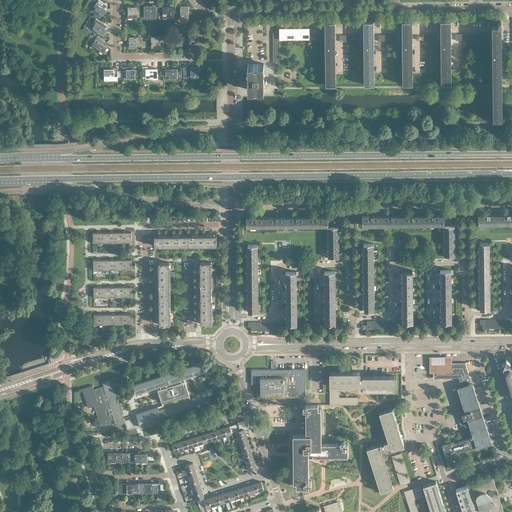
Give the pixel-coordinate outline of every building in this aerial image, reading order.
[(105,8),(106,5),(100,1),(98,4),(94,9),(103,15),(107,10),(105,8)] [(155,14),(155,4),(151,4),(151,6),(145,6),(145,18),(149,18),(149,17),(152,17),(152,14),(155,14)] [(174,13),(174,4),(170,4),(170,6),(163,6),(163,14),(174,13)] [(191,14),(189,12),(189,6),(180,6),(180,4),(177,4),(177,13),(180,12),(180,19),(183,19),(183,20),(189,20),(189,15),(191,14)] [(140,17),(140,9),(137,9),(137,6),(128,7),(128,18),(140,17)] [(107,29),(102,26),(104,23),(98,20),(97,22),(98,23),(94,29),(103,35),(107,29)] [(502,119),(501,59),(504,59),(504,51),(501,51),(501,20),(491,20),(492,33),(492,40),(493,119),(502,119)] [(373,53),(373,21),(363,21),(363,35),(360,35),(360,41),(363,41),(364,53),(373,53)] [(412,53),(412,21),(402,21),(402,34),(398,34),(398,41),(402,41),(402,53),(412,53)] [(450,52),(450,21),(440,21),(440,34),(437,34),(437,41),(441,40),(441,52),(450,52)] [(335,53),(335,22),(325,22),(325,35),(321,35),(321,42),(325,42),(325,54),(335,53)] [(186,40),(186,36),(182,36),(182,30),(177,30),(177,36),(169,36),(169,44),(177,44),(177,45),(182,45),(182,44),(186,44),(186,41),(185,41),(185,40),(186,40)] [(105,45),(105,42),(97,37),(91,45),(103,53),(107,47),(105,45)] [(145,47),(145,41),(142,41),(142,37),(137,37),(129,37),(129,48),(137,48),(137,46),(142,46),(142,47),(145,47)] [(160,47),(160,40),(160,37),(152,37),(152,43),(152,46),(152,47),(160,47)] [(451,68),(450,52),(441,52),(441,68),(451,68)] [(335,70),(335,53),(325,54),(325,70),(335,70)] [(374,69),(373,53),(364,53),(364,69),(374,69)] [(412,69),(412,53),(402,53),(402,69),(412,69)] [(264,90),(264,63),(258,63),(258,65),(254,65),(254,64),(248,64),(248,90),(254,90),(254,88),(258,88),(258,90),(264,90)] [(199,78),(198,70),(200,70),(200,66),(199,66),(199,65),(198,65),(197,65),(197,66),(197,67),(183,67),(183,78),(199,78)] [(135,78),(135,69),(127,69),(127,67),(122,67),(122,74),(126,74),(126,79),(135,78)] [(153,77),(152,69),(148,69),(148,67),(142,67),(142,72),(146,72),(146,77),(153,77)] [(177,78),(177,68),(177,69),(169,69),(169,67),(165,67),(165,75),(166,75),(169,75),(170,78),(174,78),(178,78),(177,78)] [(451,84),(451,68),(441,68),(441,84),(451,84)] [(374,85),(374,69),(364,69),(364,85),(374,85)] [(412,84),(412,69),(402,69),(403,84),(412,84)] [(335,85),(335,70),(325,70),(326,85),(335,85)] [(498,223),(498,214),(489,214),(489,213),(487,213),(487,214),(478,214),(478,223),(498,223)] [(511,223),(511,213),(510,214),(510,213),(507,213),(507,214),(498,214),(498,223),(511,223)] [(403,224),(403,215),(394,215),(394,214),(391,214),(391,215),(382,215),(383,224),(403,224)] [(423,224),(423,215),(414,215),(414,214),(412,214),(412,215),(403,215),(403,224),(423,224)] [(444,224),(444,215),(435,215),(435,214),(432,214),(432,215),(423,215),(423,224),(444,224)] [(307,225),(307,216),(299,216),(299,215),(296,215),(296,216),(287,216),(287,225),(307,225)] [(328,225),(328,216),(319,216),(319,215),(316,215),(316,216),(307,216),(307,225),(328,225)] [(383,224),(382,215),(374,215),(371,215),(362,216),(362,225),(383,224)] [(267,226),(267,217),(258,217),(258,216),(255,216),(255,217),(246,217),(246,226),(267,226)] [(287,225),(287,216),(278,216),(276,216),(267,217),(267,226),(287,225)] [(454,241),(454,232),(454,226),(443,226),(444,241),(454,241)] [(339,242),(339,234),(339,227),(328,227),(328,242),(339,242)] [(106,242),(106,232),(93,232),(93,243),(98,243),(98,242),(101,242),(101,243),(106,242)] [(131,242),(131,232),(106,232),(106,242),(110,242),(114,241),(114,242),(123,242),(123,241),(127,241),(127,242),(131,242)] [(202,245),(202,235),(198,235),(198,233),(192,234),(190,234),(190,235),(185,235),(186,246),(202,245)] [(217,245),(216,235),(212,235),(212,233),(211,233),(206,233),(206,235),(202,235),(202,245),(217,245)] [(169,246),(169,235),(165,235),(164,234),(159,234),(159,235),(154,235),(154,246),(169,246)] [(186,246),(185,235),(181,235),(181,234),(173,234),(173,235),(169,235),(169,246),(186,246)] [(455,256),(455,247),(454,241),(444,241),(444,256),(455,256)] [(339,257),(339,248),(339,242),(328,242),(328,257),(339,257)] [(489,258),(489,249),(489,242),(479,242),(479,254),(478,254),(478,258),(489,258)] [(373,259),(373,251),(373,243),(363,243),(364,255),(362,255),(362,259),(373,259)] [(258,260),(258,252),(257,244),(248,245),(248,256),(247,256),(247,261),(258,260)] [(489,275),(489,267),(489,258),(478,258),(478,262),(479,262),(480,268),(480,271),(478,271),(478,275),(489,275)] [(106,270),(106,259),(93,260),(93,270),(98,270),(98,269),(102,269),(102,270),(106,270)] [(132,269),(131,259),(106,259),(106,270),(110,270),(110,269),(114,269),(114,270),(123,270),(123,269),(127,269),(127,270),(132,269)] [(374,277),(373,268),(373,259),(362,259),(363,264),(364,263),(364,272),(363,272),(363,277),(374,277)] [(258,278),(258,269),(258,260),(247,261),(247,265),(248,265),(248,274),(247,274),(247,278),(258,278)] [(414,269),(414,264),(414,261),(389,261),(389,267),(402,268),(402,270),(412,270),(412,269),(414,269)] [(169,276),(169,267),(169,262),(159,262),(159,267),(157,267),(157,272),(159,272),(159,277),(169,276)] [(211,276),(211,267),(211,262),(200,262),(200,266),(199,266),(199,272),(200,272),(200,276),(211,276)] [(412,288),(412,279),(412,270),(402,270),(401,271),(401,275),(402,275),(403,284),(401,284),(402,288),(412,288)] [(451,287),(451,270),(440,270),(440,273),(440,274),(441,274),(441,279),(441,283),(440,283),(440,287),(451,287)] [(335,289),(335,280),(335,271),(324,271),(324,276),(325,276),(325,284),(324,284),(324,289),(335,289)] [(297,289),(296,280),(296,272),(285,272),(286,276),(287,276),(287,285),(286,285),(286,289),(297,289)] [(490,293),(489,284),(489,275),(478,275),(479,280),(480,280),(480,285),(480,289),(479,289),(479,293),(490,293)] [(170,293),(169,281),(169,276),(159,277),(159,281),(158,281),(158,289),(159,289),(159,293),(170,293)] [(211,293),(211,281),(211,276),(200,276),(200,280),(199,280),(199,286),(199,289),(201,289),(201,293),(211,293)] [(374,294),(374,285),(374,277),(363,277),(363,281),(364,281),(364,290),(363,290),(363,294),(374,294)] [(258,295),(258,286),(258,278),(247,278),(247,282),(248,282),(248,287),(248,291),(247,291),(247,295),(258,295)] [(132,297),(132,286),(107,287),(107,297),(111,297),(111,296),(115,296),(115,297),(123,297),(123,296),(127,296),(127,297),(132,297)] [(107,297),(107,287),(93,287),(94,297),(98,297),(98,296),(102,296),(102,297),(107,297)] [(451,305),(451,296),(451,287),(440,287),(440,292),(441,292),(441,301),(440,301),(440,305),(451,305)] [(413,305),(413,296),(412,288),(402,288),(402,292),(403,292),(403,301),(402,301),(402,305),(413,305)] [(297,306),(297,298),(297,289),(286,289),(286,293),(287,293),(287,302),(286,302),(286,306),(297,306)] [(335,306),(335,297),(335,289),(324,289),(324,293),(325,293),(326,302),(324,302),(324,306),(335,306)] [(170,310),(170,298),(170,293),(159,293),(159,297),(158,297),(158,306),(159,306),(159,310),(170,310)] [(211,309),(211,298),(211,293),(201,293),(201,297),(199,297),(199,305),(201,305),(201,309),(211,309)] [(490,309),(490,293),(479,293),(479,297),(480,297),(480,309),(490,309)] [(374,310),(374,294),(363,294),(363,298),(364,298),(364,310),(374,310)] [(258,311),(258,295),(247,295),(247,299),(248,299),(249,311),(258,311)] [(413,322),(413,314),(413,305),(402,305),(402,309),(403,309),(403,318),(402,318),(402,323),(413,322)] [(451,322),(451,313),(451,305),(440,305),(440,309),(441,309),(442,314),(442,318),(440,318),(440,322),(451,322)] [(297,324),(297,315),(297,306),(286,306),(286,311),(287,311),(287,314),(287,320),(286,320),(286,324),(297,324)] [(336,323),(335,315),(335,306),(324,306),(325,310),(326,310),(326,319),(325,319),(325,323),(336,323)] [(212,324),(211,314),(211,309),(201,309),(201,314),(200,314),(200,319),(201,319),(201,324),(212,324)] [(170,324),(170,315),(170,310),(159,310),(159,314),(158,314),(158,320),(159,320),(159,324),(170,324)] [(107,324),(107,314),(94,314),(94,325),(99,324),(102,324),(107,324)] [(132,324),(132,314),(107,314),(107,324),(111,324),(111,323),(115,323),(115,324),(124,324),(124,323),(128,323),(128,324),(132,324)] [(489,326),(489,320),(480,320),(480,324),(482,324),(482,327),(485,327),(485,328),(489,328),(489,326)] [(433,372),(451,372),(451,363),(451,355),(429,356),(429,372),(433,372)] [(511,357),(506,357),(503,357),(503,363),(502,363),(502,364),(502,365),(503,366),(503,368),(506,379),(508,384),(511,382),(511,357)] [(469,375),(468,372),(466,362),(451,363),(451,372),(450,372),(433,372),(433,373),(433,375),(433,377),(433,378),(458,377),(460,383),(466,382),(471,380),(469,376),(469,375)] [(136,393),(157,386),(164,408),(143,415),(147,426),(212,405),(209,394),(190,399),(183,378),(204,371),(201,363),(134,385),(136,393)] [(305,396),(305,369),(251,369),(251,384),(260,384),(260,397),(294,396),(305,396)] [(396,390),(396,377),(395,377),(392,377),(392,376),(389,376),(388,376),(388,377),(385,377),(385,376),(381,376),(380,376),(380,377),(377,378),(377,376),(374,376),(373,376),(373,377),(370,377),(370,376),(366,376),(365,376),(360,376),(360,372),(359,372),(355,372),(355,373),(353,373),(353,372),(351,372),(348,372),(348,373),(345,373),(345,372),(344,372),(340,372),(340,374),(338,374),(338,372),(337,372),(333,372),(333,374),(330,374),(329,374),(329,386),(331,386),(333,386),(333,384),(360,384),(360,388),(361,388),(393,388),(393,389),(396,390)] [(105,424),(115,421),(116,425),(125,423),(124,418),(111,379),(102,382),(103,382),(104,386),(94,389),(93,386),(93,385),(88,387),(82,389),(85,397),(85,399),(86,399),(88,407),(96,405),(98,411),(96,411),(100,422),(99,422),(100,424),(101,426),(105,424)] [(490,441),(475,394),(472,384),(472,382),(457,387),(457,389),(458,389),(465,412),(461,413),(463,418),(467,417),(472,435),(476,446),(477,448),(491,443),(490,441)] [(329,389),(330,405),(358,404),(358,397),(339,397),(339,393),(339,389),(329,389)] [(321,444),(321,409),(318,409),(318,404),(306,405),(305,405),(304,405),(303,406),(303,407),(303,409),(306,409),(306,418),(306,434),(293,434),(293,481),(296,481),(296,486),(309,486),(309,485),(310,485),(311,485),(311,484),(311,483),(311,481),(309,481),(308,478),(309,478),(308,456),(348,456),(348,444),(345,444),(345,441),(343,441),(342,441),(341,441),(341,442),(340,442),(340,443),(340,444),(321,444)] [(392,410),(392,408),(379,413),(380,416),(382,415),(389,438),(390,441),(379,444),(380,446),(378,447),(379,449),(381,449),(381,450),(386,448),(388,448),(390,454),(401,450),(399,446),(402,445),(401,442),(402,442),(401,438),(401,437),(400,437),(399,435),(400,434),(399,431),(399,430),(397,430),(397,428),(398,427),(397,424),(396,423),(395,423),(394,421),(395,420),(394,417),(395,417),(394,416),(393,416),(392,413),(393,413),(392,410)] [(247,428),(244,420),(238,422),(238,423),(240,430),(244,429),(247,428)] [(245,432),(244,429),(240,430),(237,431),(236,431),(238,437),(246,434),(245,432)] [(457,452),(462,451),(476,446),(472,435),(470,436),(470,437),(454,443),(453,440),(442,444),(449,468),(461,464),(457,452)] [(391,485),(379,449),(378,447),(378,444),(368,448),(368,449),(369,451),(368,452),(369,455),(369,456),(370,455),(371,458),(370,458),(371,462),(371,463),(373,463),(374,465),(372,466),(373,469),(374,470),(375,470),(376,472),(375,473),(376,476),(376,477),(377,477),(378,480),(377,480),(378,483),(378,484),(380,484),(381,486),(379,487),(380,491),(380,492),(393,488),(392,484),(391,485)] [(116,461),(116,452),(112,452),(112,450),(107,450),(107,457),(108,457),(108,461),(116,461)] [(391,456),(400,485),(411,482),(401,453),(391,456)] [(195,468),(193,462),(185,465),(187,471),(195,468)] [(257,468),(256,466),(255,463),(247,465),(249,471),(257,468)] [(197,474),(195,468),(187,471),(189,477),(197,474)] [(199,480),(197,474),(189,477),(190,482),(199,480)] [(499,511),(503,511),(499,499),(499,498),(500,498),(499,496),(498,496),(498,495),(493,478),(467,487),(470,497),(474,509),(474,511),(499,511)] [(200,486),(199,480),(190,482),(192,488),(200,486)] [(126,492),(126,483),(122,483),(122,481),(118,481),(118,492),(126,492)] [(435,485),(434,482),(434,481),(425,484),(425,485),(433,511),(443,511),(444,511),(445,510),(445,509),(444,509),(443,506),(442,506),(441,504),(443,503),(442,502),(441,499),(440,499),(439,496),(440,496),(440,495),(439,492),(438,492),(437,489),(438,489),(438,488),(437,484),(435,485)] [(202,491),(200,486),(192,488),(194,494),(202,491)] [(404,491),(410,511),(418,511),(414,499),(424,496),(420,486),(404,491)] [(467,487),(467,486),(456,489),(458,494),(460,499),(460,501),(470,497),(467,487)] [(204,497),(202,491),(194,494),(196,500),(197,500),(200,499),(203,498),(204,497)] [(463,511),(474,509),(470,497),(460,501),(461,505),(462,507),(462,508),(464,511),(463,511)] [(341,511),(338,501),(323,506),(325,511),(341,511)]
